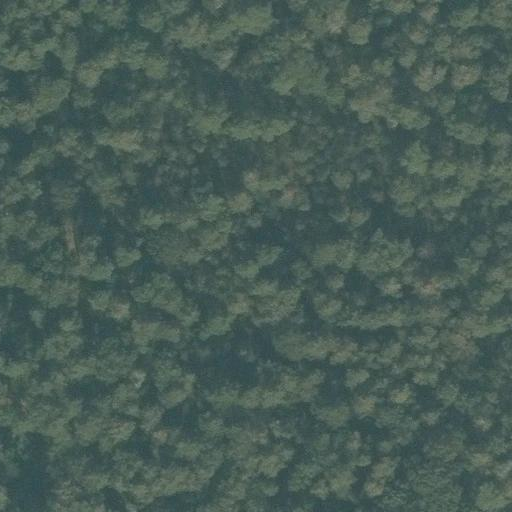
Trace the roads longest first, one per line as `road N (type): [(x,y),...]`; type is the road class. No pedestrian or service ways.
road 1 (track): [(413,468),(0,125)]
road 2 (track): [(511,353),(413,468)]
